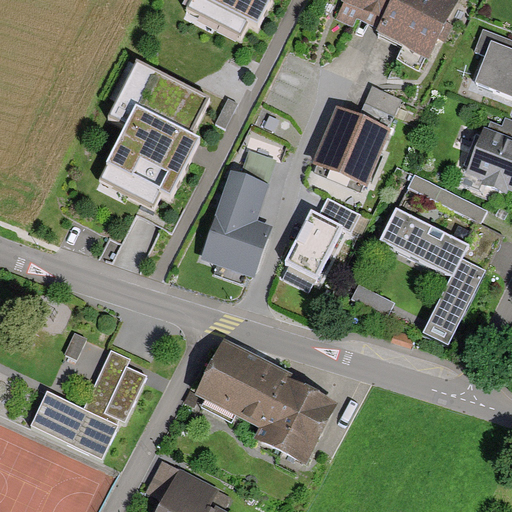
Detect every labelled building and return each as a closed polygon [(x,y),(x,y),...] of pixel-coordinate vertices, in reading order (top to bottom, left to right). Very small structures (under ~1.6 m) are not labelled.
[(196,0),(196,2),(256,32),(272,0),(196,0)] [(378,27),(390,0),(338,0),(336,7),(378,27)] [(446,0),(390,0),(378,27),(375,32),(421,53),(446,0)] [(497,38),(487,34),(478,55),(489,59),(479,83),(511,96),(511,50),(495,44),(497,38)] [(208,104),(156,78),(108,174),(169,204),(199,143),(191,139),(208,104)] [(396,100),(369,88),(360,109),(387,120),(396,100)] [(391,134),(341,112),(316,169),(367,191),(391,134)] [(511,134),(511,120),(501,117),(497,129),(511,134)] [(511,137),(481,126),(464,169),(485,178),(483,182),(501,189),(504,184),(511,186),(511,137)] [(266,187),(230,175),(216,219),(211,217),(197,260),(250,278),(269,222),(256,218),(266,187)] [(416,177),(409,190),(478,225),(485,212),(416,177)] [(467,245),(394,209),(377,242),(447,277),(416,338),(443,351),(481,276),(457,264),(467,245)] [(347,231),(314,215),(289,268),(321,284),(347,231)] [(486,226),(471,259),(491,268),(506,235),(486,226)] [(393,303),(359,286),(352,301),(385,318),(393,303)] [(414,339),(396,333),(393,343),(411,349),(414,339)] [(286,379),(222,346),(195,399),(261,433),(255,445),(301,468),(330,411),(282,386),(286,379)] [(125,361),(108,353),(79,413),(45,397),(29,430),(98,463),(116,425),(122,428),(143,381),(120,370),(125,361)] [(211,486),(159,463),(145,494),(159,500),(153,511),(224,511),(203,503),(211,486)]
